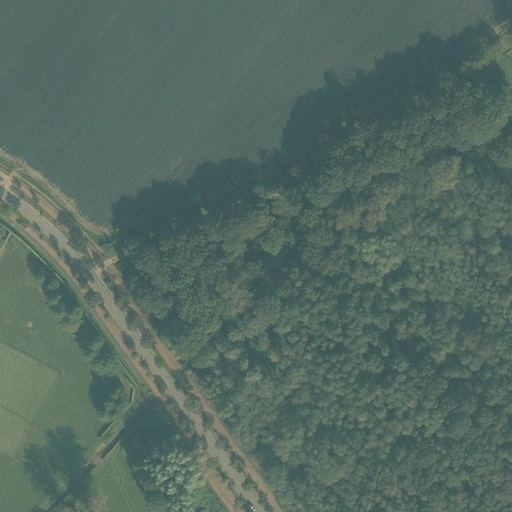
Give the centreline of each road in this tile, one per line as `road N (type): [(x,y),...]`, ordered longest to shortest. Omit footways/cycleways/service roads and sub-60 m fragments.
road 1 (track): [(73,278),(301,167),(511,38)]
road 2 (tertiary): [(258,511),(89,273),(0,191)]
